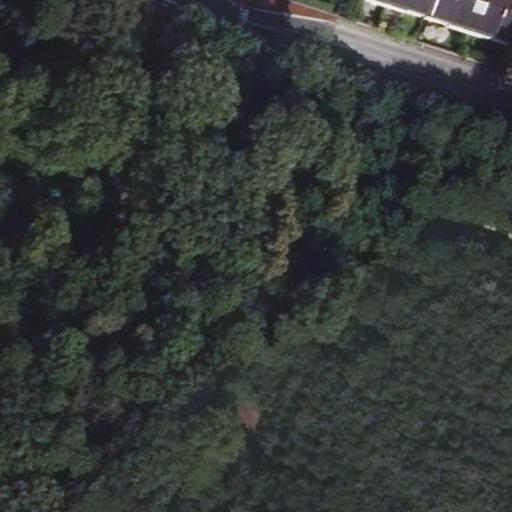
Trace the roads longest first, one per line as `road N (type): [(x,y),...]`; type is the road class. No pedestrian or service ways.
road 1 (track): [(89,230),(361,230),(451,221),(511,234)]
road 2 (tertiary): [(201,0),(511,102)]
road 3 (track): [(0,82),(48,120),(83,174),(89,230)]
